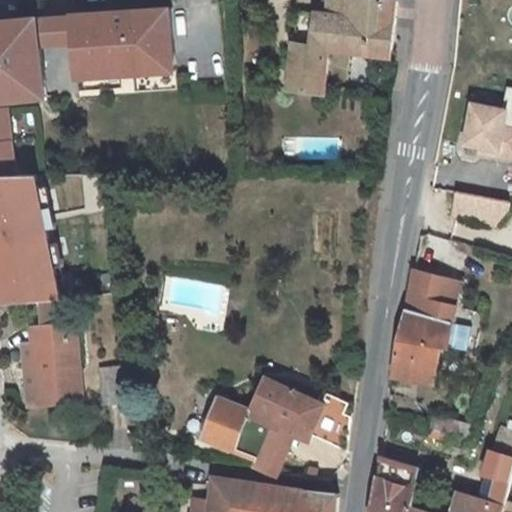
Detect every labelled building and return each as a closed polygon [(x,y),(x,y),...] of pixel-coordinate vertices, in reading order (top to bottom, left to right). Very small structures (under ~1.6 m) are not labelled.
[(324,94),(331,51),(336,51),(364,55),(391,58),(398,1),(372,0),(330,0),(330,2),(328,14),(317,13),(299,11),(289,89),(324,94)] [(328,14),(330,2),(322,1),(317,5),(317,13),(328,14)] [(74,44),(76,78),(176,72),(172,8),(72,16),(72,20),(74,44)] [(23,64),(42,62),(41,45),(38,23),(38,16),(0,19),(0,102),(24,101),(36,93),(34,77),(24,72),(23,64)] [(41,45),(74,44),(72,20),(38,23),(41,45)] [(363,64),(364,55),(336,51),(335,61),(363,64)] [(24,101),(46,99),(42,62),(23,64),(24,72),(34,77),(36,93),(24,101)] [(370,117),(386,119),(387,100),(372,98),(370,117)] [(511,157),(511,125),(508,124),(511,109),(507,109),(478,102),(469,142),(484,146),(495,148),(494,154),(511,157)] [(14,141),(10,113),(10,109),(0,109),(0,175),(18,175),(14,141)] [(495,148),(484,146),(483,152),(494,154),(495,148)] [(0,295),(58,289),(39,177),(0,179),(0,295)] [(497,199),(459,191),(454,216),(492,224),(497,199)] [(511,204),(511,202),(497,199),(492,224),(497,225),(511,208),(511,204)] [(433,285),(435,277),(415,271),(407,310),(455,324),(483,330),(487,315),(458,307),(461,293),(433,285)] [(463,284),(435,277),(433,285),(461,293),(463,284)] [(41,304),(43,327),(66,325),(64,302),(41,304)] [(450,349),(455,324),(407,310),(395,376),(437,383),(442,348),(450,349)] [(34,345),(40,405),(84,402),(77,324),(66,325),(43,327),(32,328),(34,345)] [(40,405),(34,345),(24,346),(30,407),(40,405)] [(127,366),(120,366),(102,368),(105,405),(131,402),(127,366)] [(268,378),(268,381),(254,411),(252,415),(275,425),(259,460),(257,466),(280,475),(295,435),(301,438),(304,431),(313,435),(351,450),(355,417),(328,405),(325,404),(318,401),(268,378)] [(329,394),(325,404),(328,405),(355,417),(356,406),(329,394)] [(275,425),(252,415),(254,411),(221,398),(206,438),(259,460),(275,425)] [(437,416),(435,429),(456,434),(459,422),(437,416)] [(459,422),(456,434),(473,438),(477,427),(459,422)] [(497,452),(511,457),(511,432),(503,430),(497,452)] [(486,473),(511,480),(511,457),(497,452),(492,451),(486,473)] [(375,511),(412,511),(413,507),(420,469),(383,458),(375,511)] [(310,465),(308,477),(317,478),(319,466),(310,465)] [(506,507),(507,502),(511,484),(511,480),(486,473),(479,499),(485,501),(506,507)] [(211,507),(210,511),(337,511),(339,496),(214,478),(214,480),(211,507)] [(412,511),(481,511),(485,501),(479,499),(457,492),(453,507),(441,503),(438,511),(427,511),(413,507),(412,511)] [(504,511),(506,507),(485,501),(481,511),(504,511)]
